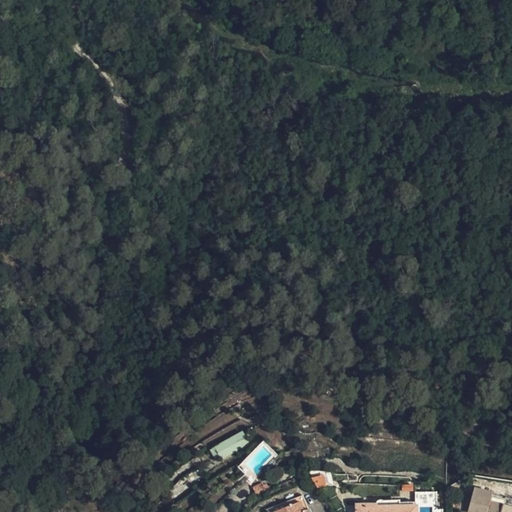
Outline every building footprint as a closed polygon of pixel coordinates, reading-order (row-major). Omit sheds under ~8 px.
[(223,460),(248,446),(241,433),(215,448),(216,449),(212,452),(216,460),(221,457),(223,460)] [(319,488),(313,479),(309,480),(315,490),(319,488)] [(264,487),(263,485),(253,490),(256,498),(271,491),(270,487),(267,488),(266,486),(264,487)] [(511,511),(511,508),(502,506),(501,511),(488,507),(491,495),(491,494),(473,489),(467,511),(511,511)] [(502,506),(511,508),(511,500),(491,495),(488,507),(501,511),(502,506)] [(308,511),(302,496),(266,511),(308,511)] [(416,511),(417,503),(400,503),(399,508),(385,508),(385,511),(376,511),(376,506),(356,507),(356,511),(416,511)]
